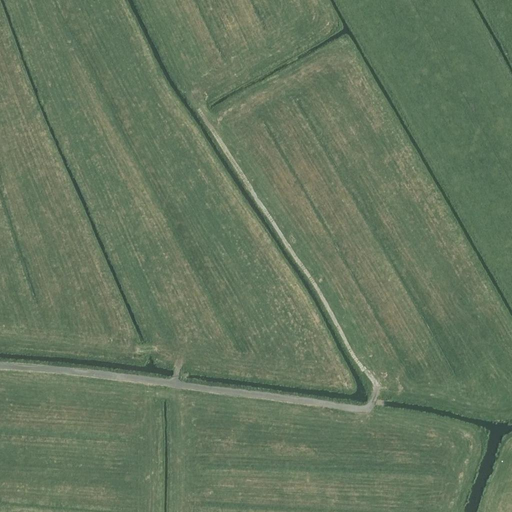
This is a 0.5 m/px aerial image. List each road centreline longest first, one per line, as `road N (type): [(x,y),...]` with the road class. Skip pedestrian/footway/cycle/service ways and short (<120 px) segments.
road 1 (track): [(140,0),(178,77),(374,380),(367,410)]
road 2 (track): [(367,410),(176,384)]
road 3 (track): [(176,384),(0,366)]
